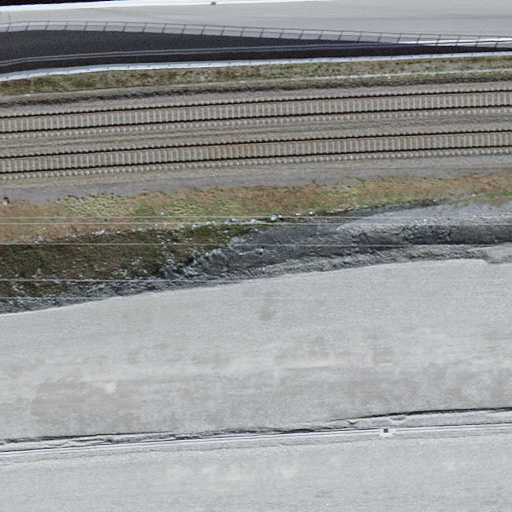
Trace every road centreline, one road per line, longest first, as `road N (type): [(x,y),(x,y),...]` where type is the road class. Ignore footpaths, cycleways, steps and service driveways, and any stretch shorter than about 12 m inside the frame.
road 1 (motorway): [(511,373),(0,401)]
road 2 (tertiary): [(0,33),(511,16)]
road 3 (motorway): [(226,511),(511,500)]
